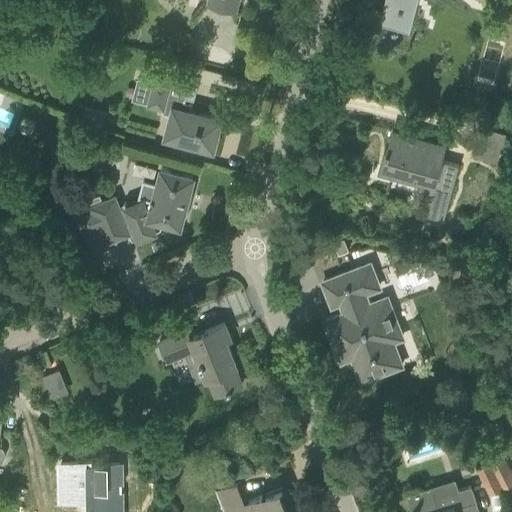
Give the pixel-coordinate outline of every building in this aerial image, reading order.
[(407,24),(413,0),(384,0),(378,23),(392,27),(393,23),(406,27),(407,24)] [(170,78),(169,84),(153,80),(147,105),(162,109),(161,113),(171,115),(166,137),(167,137),(167,136),(180,140),(179,144),(196,148),(197,144),(211,148),(212,149),(220,119),(219,119),(218,119),(190,112),(192,104),(184,102),(185,98),(193,100),(197,85),(170,78)] [(85,107),(81,119),(103,126),(107,112),(85,107)] [(386,153),(382,167),(433,181),(429,195),(447,201),(448,201),(458,165),(443,161),(443,163),(439,162),(439,161),(444,145),(426,140),(428,134),(427,134),(425,140),(410,135),(411,133),(405,131),(405,134),(392,130),(388,148),(387,147),(385,153),(386,153)] [(511,134),(502,132),(497,150),(511,153),(511,134)] [(98,192),(73,202),(78,214),(74,215),(81,234),(85,233),(88,242),(102,237),(97,222),(121,213),(132,240),(161,229),(163,220),(180,225),(184,208),(188,209),(189,204),(188,203),(190,198),(191,198),(192,192),(188,191),(193,175),(183,172),(183,169),(172,167),(172,169),(162,167),(153,200),(150,199),(150,197),(150,198),(139,195),(138,196),(139,196),(138,198),(118,206),(114,197),(102,202),(98,192)] [(343,238),(333,242),(338,254),(348,251),(343,238)] [(370,264),(341,275),(322,282),(332,306),(340,302),(345,314),(325,321),(340,361),(352,357),(360,381),(390,369),(381,346),(401,338),(386,298),(368,305),(364,293),(379,288),(370,264)] [(190,329),(159,342),(168,363),(194,353),(204,378),(208,377),(215,396),(226,391),(226,393),(231,391),(230,389),(241,385),(234,367),(235,366),(225,340),(229,338),(223,324),(193,336),(190,329)] [(50,374),(40,378),(48,400),(59,395),(50,374)] [(216,438),(199,444),(203,456),(220,449),(216,438)] [(511,479),(500,454),(488,460),(501,487),(511,482),(511,479)] [(92,460),(60,463),(61,500),(80,499),(80,497),(79,497),(79,496),(88,496),(88,511),(108,511),(108,510),(121,510),(120,480),(118,481),(117,473),(120,473),(120,463),(110,463),(110,464),(90,464),(90,462),(92,462),(92,460)] [(501,487),(488,460),(476,466),(489,493),(501,487)] [(238,481),(220,488),(215,490),(223,511),(241,506),(243,511),(290,511),(281,487),(246,500),(238,481)] [(430,488),(407,495),(412,511),(478,511),(470,487),(457,491),(454,483),(430,491),(430,488)]
